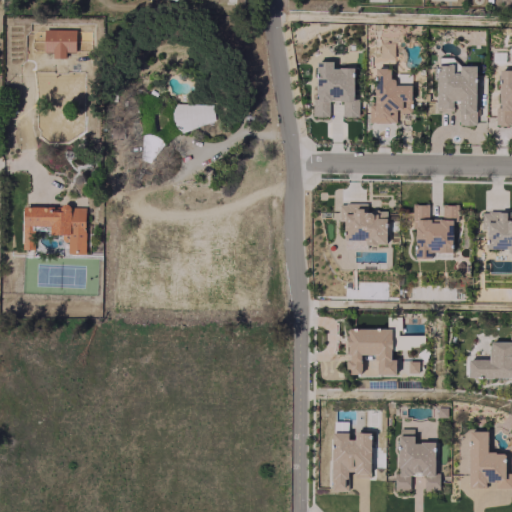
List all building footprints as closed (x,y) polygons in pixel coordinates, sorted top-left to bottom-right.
[(74,29),(43,29),(43,51),(52,51),(52,58),(65,57),(65,52),(74,51),(74,29)] [(379,42),(379,54),(392,55),(393,42),(379,42)] [(358,116),(357,99),(353,99),(353,67),(332,68),(332,61),(315,61),(316,98),(312,98),(312,116),(328,116),(328,100),(342,100),(342,116),(358,116)] [(475,65),(455,65),(455,64),(436,64),(436,111),(452,111),(452,100),(458,100),(458,124),(475,124),(475,65)] [(411,84),(391,84),(392,68),(374,67),(374,104),(368,104),(368,122),(395,122),(395,112),(411,112),(411,84)] [(511,69),(499,70),(498,107),(495,107),(495,125),(511,125),(511,110),(511,109),(511,69)] [(212,102),(174,104),(175,126),(213,125),(212,102)] [(344,239),(366,239),(366,243),(386,243),(386,210),(366,210),(366,203),(338,203),(338,219),(344,219),(344,239)] [(452,252),(452,218),(457,218),(457,204),(441,204),(441,220),(428,220),(428,203),(413,204),(413,257),(431,257),(431,252),(452,252)] [(22,207),(22,249),(33,249),(33,225),(49,225),(49,234),(68,234),(68,253),(85,253),(85,206),(59,206),(59,207),(22,207)] [(511,252),(511,217),(506,218),(506,211),(480,211),(480,229),(486,229),(486,248),(508,248),(508,252),(511,252)] [(391,328),(347,328),(347,373),(361,373),(361,354),(375,354),(375,373),(395,373),(395,359),(391,359),(391,328)] [(511,377),(511,334),(508,334),(508,341),(489,341),(489,359),(468,359),(468,376),(511,377)] [(434,441),(413,441),(413,428),(398,428),(398,472),(394,472),(394,489),(409,489),(409,475),(423,475),(423,490),(439,490),(439,475),(434,475),(434,441)] [(370,477),(370,432),(354,432),(353,439),(347,438),(347,432),(331,431),(330,490),(347,490),(347,471),(355,471),(354,477),(370,477)] [(468,431),(467,487),(484,487),(484,480),(494,480),(494,487),(511,487),(511,472),(504,472),(504,452),(486,452),(487,431),(468,431)]
